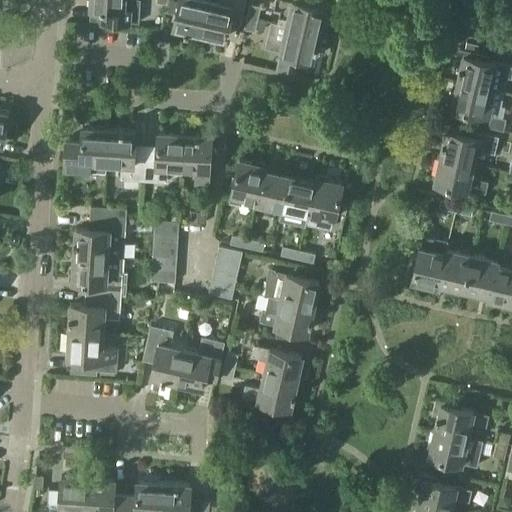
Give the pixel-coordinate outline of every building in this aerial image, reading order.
[(140,22),(141,0),(91,0),(91,7),(105,8),(112,8),(111,20),(140,22)] [(199,32),(206,0),(168,0),(168,3),(178,6),(174,26),(199,32)] [(211,0),(206,0),(199,32),(225,37),(230,17),(241,19),(245,0),(221,0),(221,2),(211,0)] [(328,9),(324,8),(325,6),(299,0),(275,0),(274,7),(280,8),(277,22),(319,32),(323,32),(328,9)] [(261,5),(250,3),(247,15),(258,18),(261,5)] [(244,27),(255,30),(258,18),(247,15),(244,27)] [(269,20),(259,18),(256,28),(267,30),(269,20)] [(268,35),(265,46),(313,57),(319,32),(277,22),(271,21),(268,35)] [(509,77),(511,77),(511,64),(477,57),(478,52),(459,47),(456,63),(460,65),(459,68),(461,68),(458,80),(505,91),(509,77)] [(467,109),(491,114),(488,126),(504,129),(507,118),(503,117),(506,105),(502,104),(505,91),(458,80),(455,93),(451,92),(447,108),(464,112),(467,109)] [(0,142),(3,143),(8,115),(0,113),(0,142)] [(463,127),(443,123),(439,140),(444,141),(441,155),(473,162),(477,148),(495,152),(499,135),(478,131),(477,135),(462,132),(463,127)] [(82,125),(82,138),(66,137),(64,168),(107,171),(107,161),(110,127),(82,125)] [(107,161),(121,162),(120,177),(145,179),(147,151),(134,150),(135,129),(110,127),(107,161)] [(147,151),(145,179),(167,180),(168,164),(183,165),(185,132),(158,131),(157,151),(147,151)] [(185,132),(183,165),(197,166),(196,182),(208,183),(211,134),(185,132)] [(473,162),(441,155),(435,180),(486,192),(488,179),(470,175),(473,162)] [(239,157),(229,199),(242,202),(244,193),(258,197),(264,168),(265,168),(265,164),(239,157)] [(283,206),(290,174),(265,168),(264,168),(258,197),(258,200),(283,206)] [(308,212),(309,208),(308,208),(315,179),(314,179),(290,174),(283,206),(308,212)] [(324,212),(322,220),(332,223),(342,181),(315,175),(314,179),(315,179),(308,208),(309,208),(324,212)] [(457,211),(459,203),(443,199),(441,207),(457,211)] [(459,203),(457,211),(472,214),(475,206),(459,203)] [(126,217),(126,206),(104,205),(98,205),(98,216),(126,218),(126,217)] [(191,209),(190,219),(205,220),(205,210),(191,209)] [(493,210),(491,218),(507,222),(509,214),(493,210)] [(89,227),(76,226),(74,252),(108,255),(109,241),(124,242),(126,218),(98,216),(97,228),(89,227)] [(179,221),(156,219),(156,231),(178,233),(179,221)] [(155,243),(177,244),(178,233),(156,231),(155,243)] [(439,280),(440,280),(447,251),(448,248),(450,240),(423,233),(412,279),(438,285),(439,280)] [(247,245),(249,237),(233,234),(231,242),(247,245)] [(249,237),(247,245),(263,249),(265,241),(249,237)] [(154,255),(176,256),(177,244),(155,243),(154,255)] [(243,250),(220,245),(219,244),(217,255),(240,260),(243,250)] [(298,257),(299,249),(284,245),(282,253),(298,257)] [(448,248),(447,251),(440,280),(465,286),(473,254),(448,248)] [(314,260),(316,252),(299,249),(298,257),(314,260)] [(87,280),(94,281),(93,292),(121,294),(122,271),(107,270),(108,255),(74,252),(73,279),(87,280)] [(497,262),(498,259),(473,254),(465,286),(489,292),(490,293),(497,262)] [(154,267),(175,268),(176,256),(154,255),(154,267)] [(214,267),(237,272),(240,260),(217,255),(214,267)] [(511,264),(511,266),(497,262),(490,293),(489,292),(488,296),(511,301),(511,264)] [(160,279),(174,280),(175,268),(154,267),(153,279),(160,279)] [(211,279),(234,284),(237,272),(214,267),(211,279)] [(271,269),(266,294),(314,306),(320,280),(271,269)] [(208,290),(232,296),(234,286),(234,284),(211,279),(208,290)] [(85,303),(71,302),(69,329),(103,331),(104,317),(120,317),(121,294),(93,292),(92,304),(85,303)] [(266,294),(266,295),(268,295),(265,309),(263,309),(260,321),(308,331),(314,306),(266,294)] [(174,328),(151,323),(144,351),(156,354),(151,374),(177,380),(184,346),(170,343),(174,328)] [(67,356),(80,356),(79,368),(88,368),(117,370),(118,347),(102,346),(103,331),(69,329),(67,356)] [(184,346),(177,380),(203,386),(205,375),(216,378),(225,340),(202,334),(199,350),(184,346)] [(264,373),(297,380),(302,355),(254,344),(252,356),(267,359),(264,373)] [(236,353),(228,351),(225,364),(237,366),(240,354),(236,353)] [(222,377),(230,379),(234,380),(237,366),(225,364),(222,377)] [(246,383),(243,395),(291,405),(297,380),(264,373),(261,387),(246,383)] [(489,413),(454,406),(455,401),(436,397),(432,413),(438,414),(435,428),(468,436),(471,422),(486,425),(489,413)] [(429,453),(478,465),(484,440),(468,436),(435,428),(429,453)] [(498,443),(507,445),(510,432),(503,431),(500,430),(498,443)] [(497,456),(504,458),(507,445),(498,443),(495,456),(497,456)] [(472,488),(439,480),(438,480),(438,476),(420,472),(416,488),(422,489),(419,504),(451,511),(454,496),(469,500),(472,488)] [(70,511),(71,508),(86,510),(89,476),(61,475),(59,496),(48,494),(46,511),(70,511)] [(123,511),(125,500),(126,489),(113,488),(114,478),(89,476),(86,510),(87,510),(86,511),(123,511)] [(162,511),(165,481),(137,480),(136,489),(126,489),(125,500),(123,511),(162,511)] [(188,504),(189,483),(165,481),(162,511),(199,511),(200,505),(188,504)]
